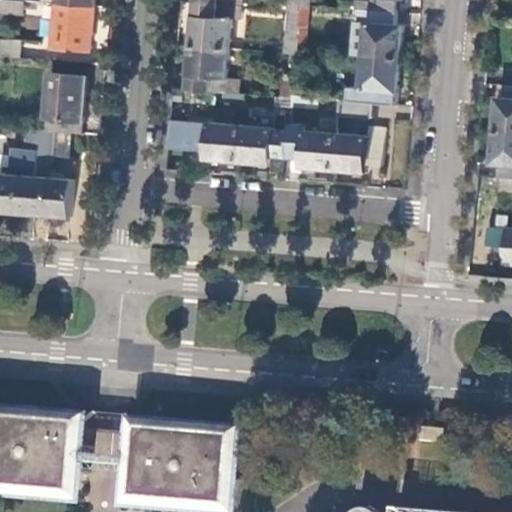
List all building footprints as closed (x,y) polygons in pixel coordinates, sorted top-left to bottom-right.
[(27,0),(0,0),(0,12),(26,15),(27,0)] [(292,0),(292,10),(302,10),(302,3),(302,0),(292,0)] [(358,0),(358,8),(401,11),(401,0),(358,0)] [(93,50),(98,5),(59,2),(56,47),(93,50)] [(236,5),(199,2),(196,45),(233,49),(236,5)] [(308,50),(313,4),(302,3),(302,10),(298,50),(308,50)] [(401,11),(358,8),(357,8),(356,18),(361,18),(361,21),(371,22),(368,55),(403,58),(406,25),(399,24),(401,11)] [(302,10),(292,10),(288,53),(298,54),(298,50),(302,10)] [(24,40),(0,37),(0,54),(22,57),(24,40)] [(233,49),(196,45),(192,89),(227,91),(244,93),(245,80),(230,78),(233,49)] [(403,58),(368,55),(365,86),(353,85),(352,99),(373,101),(400,103),(403,58)] [(75,132),(86,133),(91,76),(54,73),(49,130),(75,132)] [(295,94),(296,75),(285,73),(283,96),(295,97),(295,94)] [(511,84),(506,84),(505,97),(498,96),(496,130),(511,131),(511,84)] [(248,93),(244,93),(227,91),(226,101),(247,102),(248,93)] [(322,97),(295,94),(295,97),(294,104),(321,107),(322,97)] [(295,97),(283,96),(278,95),(277,104),(294,106),(294,104),(295,97)] [(342,98),(322,97),(321,107),(341,108),(342,98)] [(352,99),(344,99),(342,98),(341,108),(341,114),(372,116),(373,101),(352,99)] [(321,117),(320,131),(339,133),(340,119),(321,117)] [(209,157),(242,160),(245,124),(212,122),(212,124),(197,123),(195,148),(210,150),(209,157)] [(245,124),(242,160),(273,162),(274,155),(290,157),(292,130),(275,129),(275,127),(245,124)] [(339,133),(336,168),(368,171),(369,163),(385,165),(388,127),(372,126),(371,135),(339,133)] [(43,129),(29,128),(25,174),(2,172),(0,191),(0,209),(36,213),(43,129)] [(75,132),(49,130),(43,129),(36,213),(73,216),(77,179),(54,176),(55,153),(73,155),(75,132)] [(292,130),(290,157),(306,158),(306,165),(336,168),(339,133),(320,131),(308,130),(309,132),(292,130)] [(511,131),(496,130),(492,162),(500,163),(499,176),(501,176),(511,176),(511,131)] [(511,176),(501,176),(500,189),(511,189),(511,176)] [(496,215),(496,228),(507,228),(507,215),(496,215)] [(511,263),(511,228),(507,228),(496,228),(487,227),(485,243),(500,244),(500,250),(504,251),(504,262),(511,263)] [(64,433),(0,428),(0,483),(65,489),(67,467),(62,467),(64,433)] [(219,500),(223,445),(144,439),(141,473),(137,472),(136,494),(219,500)]
